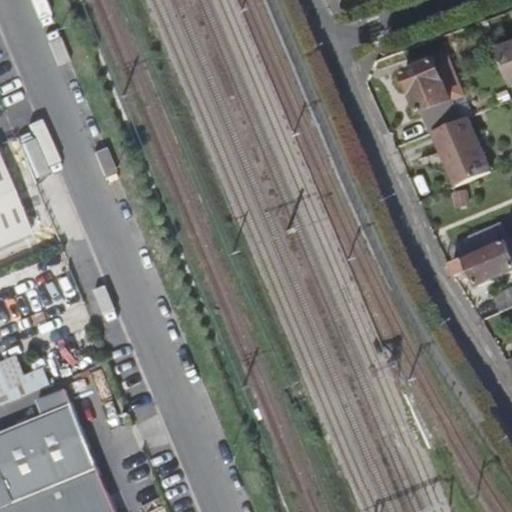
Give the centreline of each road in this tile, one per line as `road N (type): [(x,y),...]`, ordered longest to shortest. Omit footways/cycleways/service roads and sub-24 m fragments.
road 1 (unclassified): [(17,0),(228,511)]
road 2 (residential): [(325,49),(403,225),(511,414)]
road 3 (residential): [(455,0),(325,49)]
